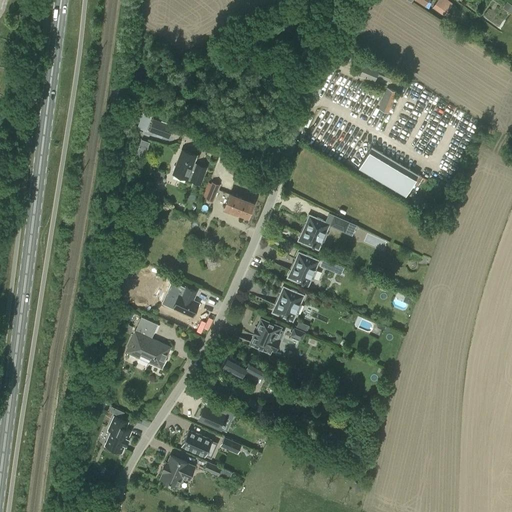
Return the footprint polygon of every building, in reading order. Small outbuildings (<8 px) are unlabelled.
[(448,0),(436,0),(432,7),(444,15),(452,3),(448,0)] [(393,74),(365,62),(360,75),(373,80),(375,76),(390,82),(393,74)] [(398,91),(387,87),(379,108),(389,113),(398,91)] [(146,131),(151,116),(143,113),(137,127),(146,131)] [(172,126),(153,118),(149,131),(168,138),(172,126)] [(418,174),(371,146),(358,167),(405,196),(418,174)] [(196,154),(181,149),(172,173),(200,183),(206,167),(194,162),(196,154)] [(219,184),(211,181),(211,182),(208,182),(203,195),(206,196),(205,198),(212,201),(219,184)] [(253,202),(229,193),(223,211),(236,215),(237,212),(248,216),(253,202)] [(324,232),(328,225),(344,232),(349,221),(329,212),(324,222),(309,216),(299,240),(302,241),(301,242),(309,246),(310,244),(317,248),(321,240),(323,241),(327,233),(324,232)] [(317,261),(299,253),(289,276),(291,278),(290,279),(299,283),(300,281),(307,284),(310,277),(313,277),(316,270),(314,269),(317,261)] [(323,258),(320,265),(335,271),(338,264),(323,258)] [(196,291),(185,286),(181,295),(179,294),(173,308),(192,317),(198,303),(191,299),(192,297),(193,298),(196,291)] [(302,295),(284,287),(273,311),(276,312),(275,314),(284,318),(284,316),(292,319),(295,311),(297,312),(301,304),(299,303),(302,295)] [(157,324),(144,318),(138,333),(135,331),(126,352),(161,368),(170,347),(151,338),(157,324)] [(280,327),(261,319),(258,327),(256,326),(252,335),(254,335),(251,343),(269,351),(270,349),(275,351),(280,339),(275,337),(280,327)] [(305,332),(294,327),(290,335),(302,340),(305,332)] [(241,377),(245,370),(262,380),(267,370),(249,361),(247,366),(228,356),(222,368),(241,377)] [(250,397),(244,409),(262,418),(268,406),(250,397)] [(213,400),(214,400),(209,411),(204,408),(199,419),(221,429),(223,423),(224,424),(225,421),(224,421),(226,416),(232,418),(236,410),(214,400),(213,400)] [(124,412),(111,406),(109,411),(122,417),(124,412)] [(111,431),(105,445),(121,452),(125,445),(128,439),(127,438),(131,431),(125,428),(128,422),(114,416),(108,429),(111,431)] [(277,426),(260,419),(257,425),(273,432),(277,426)] [(217,443),(211,440),(212,439),(188,429),(181,446),(205,456),(205,455),(211,457),(217,443)] [(241,445),(224,437),(220,446),(238,454),(241,445)] [(194,466),(187,463),(187,462),(171,455),(167,462),(165,462),(162,470),(164,471),(160,478),(178,486),(182,479),(180,478),(183,472),(190,475),(194,466)] [(204,469),(217,474),(220,467),(207,461),(204,469)]
